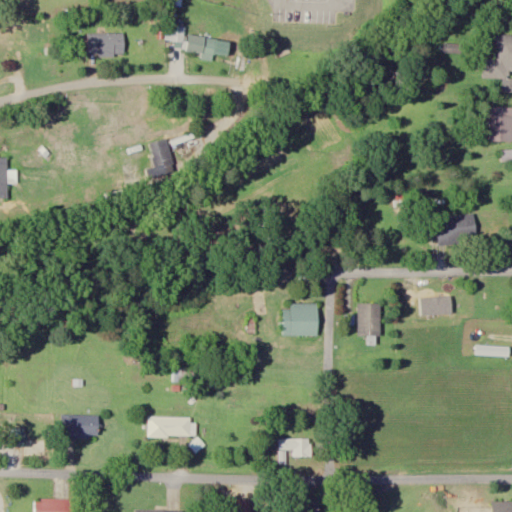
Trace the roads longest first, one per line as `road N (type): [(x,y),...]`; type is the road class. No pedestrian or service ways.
road 1 (residential): [(511,479),(0,475)]
road 2 (residential): [(0,100),(101,81),(232,80)]
road 3 (residential): [(329,479),(330,283),(337,274)]
road 4 (residential): [(337,274),(511,272)]
